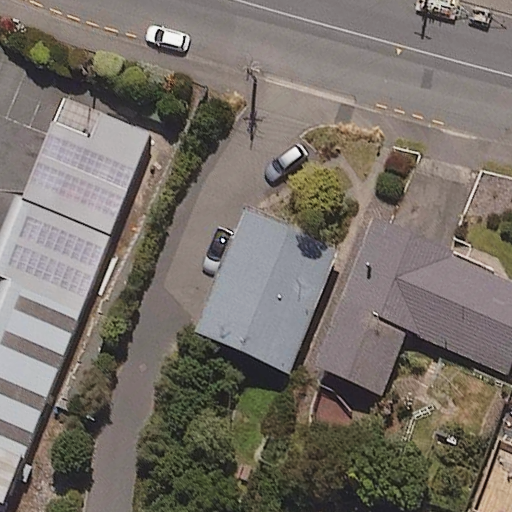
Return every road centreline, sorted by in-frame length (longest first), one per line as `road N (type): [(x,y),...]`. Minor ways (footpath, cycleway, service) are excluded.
road 1 (residential): [(291,16),(136,337),(102,424),(85,511)]
road 2 (tertiary): [(291,16),(511,74)]
